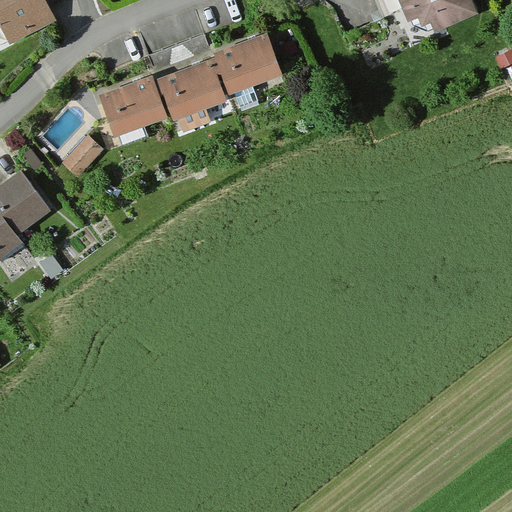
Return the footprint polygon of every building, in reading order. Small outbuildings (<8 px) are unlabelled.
[(0,0),(0,26),(10,46),(57,22),(45,0),(0,0)] [(473,0),(399,0),(410,24),(433,34),(479,15),(473,0)] [(284,76),(269,35),(214,55),(230,96),(284,76)] [(511,64),(509,55),(494,58),(496,67),(511,64)] [(229,103),(214,61),(160,80),(175,123),(177,122),(182,136),(210,126),(205,111),(229,103)] [(169,120),(154,78),(102,96),(117,138),(169,120)] [(102,154),(88,141),(63,168),(77,181),(102,154)] [(50,215),(20,174),(0,188),(0,262),(23,246),(18,239),(50,215)]
